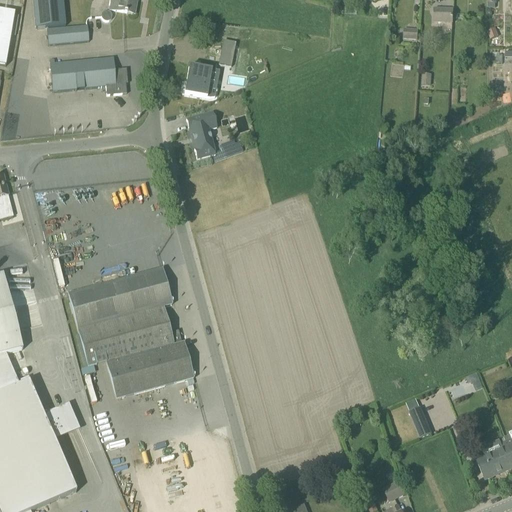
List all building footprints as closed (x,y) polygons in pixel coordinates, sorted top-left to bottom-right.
[(33,0),(36,28),(66,25),(63,0),(33,0)] [(111,0),(110,11),(132,15),(135,2),(136,2),(136,0),(111,0)] [(485,0),(486,2),(486,5),(487,5),(487,9),(495,9),(495,5),(496,5),(496,0),(485,0)] [(434,9),(433,24),(453,25),(453,10),(434,9)] [(0,67),(5,68),(14,15),(0,12),(0,67)] [(102,20),(102,21),(103,22),(104,23),(105,23),(106,23),(107,23),(108,23),(109,22),(110,22),(110,21),(111,21),(111,20),(112,19),(112,18),(112,17),(111,16),(111,15),(110,14),(109,13),(108,13),(107,13),(106,12),(105,13),(104,13),(103,14),(102,14),(102,15),(101,16),(101,17),(101,18),(101,19),(101,20),(102,20)] [(47,31),(48,47),(88,43),(86,27),(47,31)] [(244,28),(243,41),(278,42),(279,30),(244,28)] [(487,33),(490,41),(498,38),(495,29),(487,33)] [(403,40),(417,41),(418,31),(404,30),(403,40)] [(222,43),(218,67),(230,69),(231,67),(235,46),(222,43)] [(25,68),(26,60),(14,59),(9,91),(11,91),(11,89),(23,91),(26,68),(25,68)] [(52,94),(105,88),(106,97),(126,96),(125,79),(127,79),(126,70),(114,71),(113,59),(50,67),(52,94)] [(184,96),(211,101),(212,100),(209,99),(209,88),(207,88),(209,73),(207,72),(190,69),(190,68),(189,68),(186,84),(189,84),(187,94),(184,94),(184,96)] [(431,87),(431,76),(422,75),(422,86),(431,87)] [(6,112),(20,113),(20,104),(15,104),(15,95),(7,95),(6,112)] [(190,130),(196,150),(194,151),(197,161),(215,156),(208,131),(217,129),(213,115),(206,117),(205,116),(186,121),(188,131),(190,130)] [(223,157),(243,153),(240,142),(220,146),(223,157)] [(479,161),(474,148),(463,152),(468,165),(479,161)] [(11,204),(14,220),(24,217),(20,201),(11,204)] [(115,401),(183,383),(193,380),(183,345),(181,345),(178,332),(170,334),(163,309),(171,307),(161,269),(67,295),(87,368),(105,363),(115,401)] [(0,511),(33,511),(76,494),(52,439),(78,428),(68,405),(42,416),(36,402),(34,403),(27,386),(20,389),(5,356),(22,351),(2,277),(0,277),(0,511)] [(93,368),(81,371),(82,377),(95,374),(93,368)] [(409,414),(419,441),(431,436),(420,410),(409,414)] [(211,433),(149,446),(153,461),(146,463),(155,504),(223,489),(211,433)] [(502,452),(476,463),(485,482),(511,470),(511,457),(506,443),(499,446),(502,452)] [(451,480),(441,483),(449,506),(462,501),(458,487),(467,485),(460,463),(447,467),(451,480)] [(424,492),(413,495),(418,511),(434,511),(430,500),(439,497),(432,475),(419,479),(424,492)] [(399,482),(390,487),(397,500),(406,495),(399,482)]
